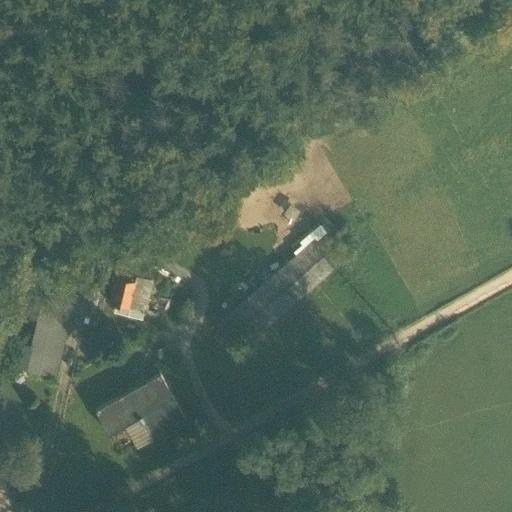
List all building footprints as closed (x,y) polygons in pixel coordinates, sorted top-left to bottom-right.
[(236,331),(246,343),(337,264),(316,240),(217,326),(228,338),(236,331)] [(118,271),(116,276),(110,303),(128,307),(144,311),(152,279),(136,276),(118,271)] [(26,367),(55,374),(72,301),(44,294),(31,346),(17,343),(14,355),(12,364),(26,367)] [(4,354),(14,355),(17,343),(7,340),(4,354)] [(142,419),(152,436),(186,418),(160,372),(95,409),(109,433),(124,425),(139,416),(141,420),(142,419)] [(139,416),(124,425),(136,446),(152,436),(142,419),(141,420),(139,416)] [(23,473),(35,475),(38,458),(27,456),(23,473)]
